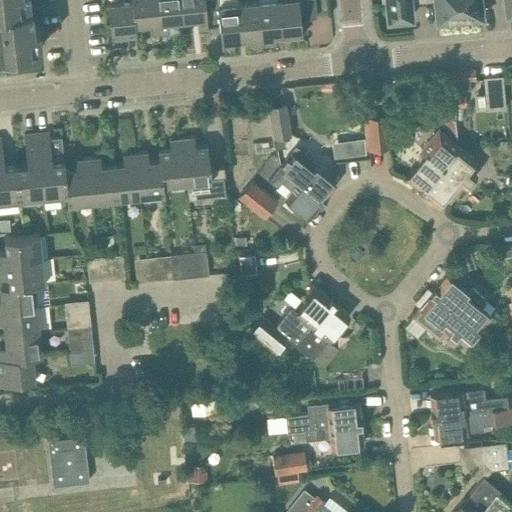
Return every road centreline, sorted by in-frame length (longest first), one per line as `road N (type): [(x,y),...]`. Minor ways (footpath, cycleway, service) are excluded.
road 1 (residential): [(0,400),(116,389),(107,309),(115,298),(213,288)]
road 2 (residential): [(387,313),(336,280),(319,257),(316,236),(330,211),(351,193),(392,188),(452,235)]
road 3 (residential): [(79,94),(359,65)]
road 4 (residential): [(409,511),(387,313)]
road 5 (residential): [(359,65),(511,51)]
